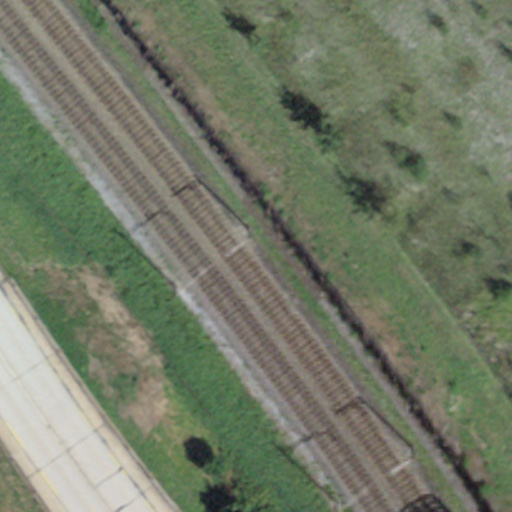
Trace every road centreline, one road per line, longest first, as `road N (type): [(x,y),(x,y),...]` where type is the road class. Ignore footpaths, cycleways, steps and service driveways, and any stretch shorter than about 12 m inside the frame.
road 1 (track): [(186,0),(279,111),(511,432)]
road 2 (primary): [(110,511),(0,354)]
